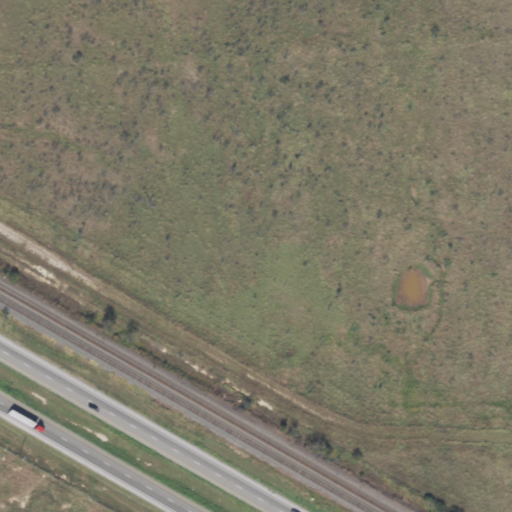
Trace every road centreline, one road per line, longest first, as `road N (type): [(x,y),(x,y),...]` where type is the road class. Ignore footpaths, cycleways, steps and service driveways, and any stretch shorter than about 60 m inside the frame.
road 1 (trunk): [(275,511),(0,351)]
road 2 (trunk): [(0,403),(190,511)]
